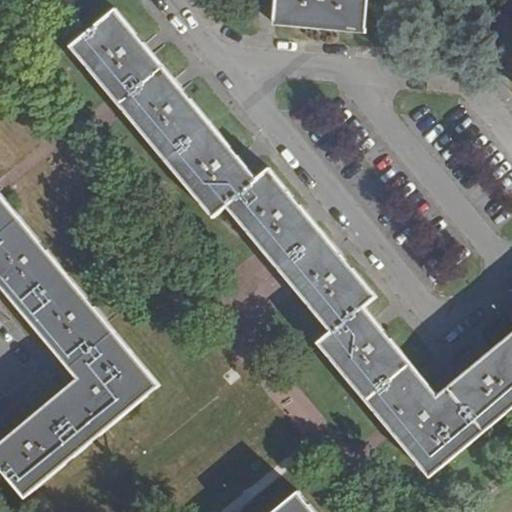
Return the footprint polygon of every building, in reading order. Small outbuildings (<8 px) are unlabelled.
[(369,0),(278,0),(276,25),(367,33),(369,0)] [(451,460),(511,408),(511,334),(439,395),(364,306),(375,296),(269,169),(257,179),(117,10),(73,46),(214,216),(228,205),(333,332),(321,343),(432,475),(451,460)] [(0,284),(79,378),(0,444),(0,463),(26,497),(161,386),(0,194),(0,284)] [(140,330),(155,350),(178,333),(164,313),(140,330)] [(240,474),(267,452),(273,459),(294,442),(224,357),(184,389),(208,417),(199,424),(240,474)] [(156,427),(176,453),(197,437),(177,411),(156,427)] [(191,490),(205,507),(225,491),(211,474),(191,490)] [(314,511),(299,493),(275,511),(314,511)]
